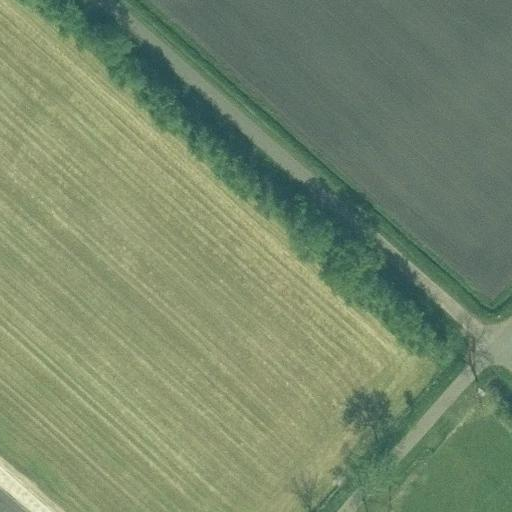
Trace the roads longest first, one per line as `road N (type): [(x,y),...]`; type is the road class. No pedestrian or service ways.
road 1 (unclassified): [(492,344),(107,0)]
road 2 (unclassified): [(343,511),(492,344)]
